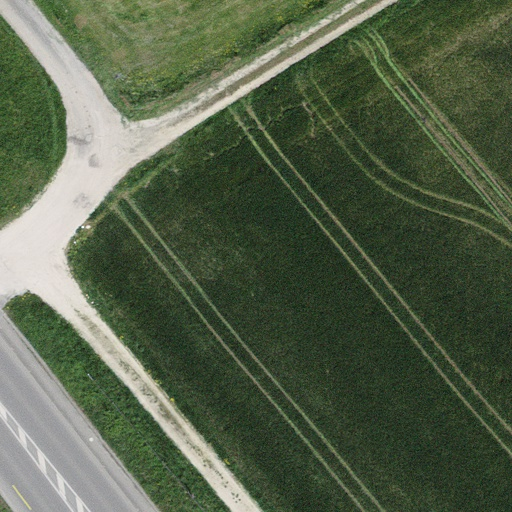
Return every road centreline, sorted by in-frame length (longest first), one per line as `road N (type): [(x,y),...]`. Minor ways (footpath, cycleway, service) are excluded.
road 1 (track): [(27,248),(129,148),(368,0)]
road 2 (track): [(27,248),(249,511)]
road 3 (track): [(129,148),(11,0)]
road 4 (primary): [(81,511),(0,407)]
